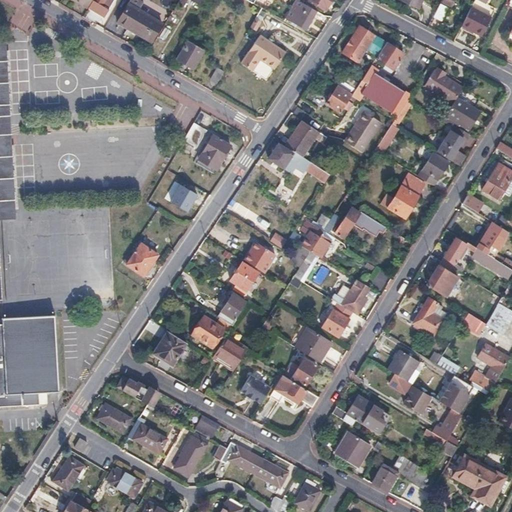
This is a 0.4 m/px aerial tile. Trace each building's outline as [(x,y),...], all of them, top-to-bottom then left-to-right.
[(72,0),(87,8),(91,0),(72,0)] [(92,0),(92,1),(91,0),(87,8),(103,18),(108,10),(104,8),(107,4),(104,3),(105,0),(92,0)] [(186,0),(185,0),(178,0),(172,10),(176,12),(179,8),(181,9),(186,0)] [(318,0),(314,5),(323,12),(331,0),(318,0)] [(420,0),(398,0),(416,9),(420,0)] [(495,0),(478,0),(476,5),(484,9),(486,4),(492,7),(495,0)] [(302,6),(294,1),(284,19),(304,31),(312,17),(306,13),(308,9),(302,6)] [(161,24),(128,5),(117,23),(150,42),(161,24)] [(490,16),(470,6),(461,24),(474,31),(473,32),(477,33),(480,35),(490,16)] [(261,23),(255,19),(250,28),(255,32),(261,23)] [(117,23),(115,25),(149,45),(150,42),(117,23)] [(461,24),(459,27),(475,36),(477,33),(473,32),(474,31),(461,24)] [(358,26),(341,52),(357,62),(366,49),(377,56),(385,43),(358,26)] [(284,53),(260,36),(242,63),(252,70),(260,59),(273,68),(284,53)] [(203,51),(187,42),(176,60),(192,69),(203,51)] [(402,54),(385,43),(377,56),(375,58),(392,70),(402,54)] [(5,44),(0,44),(0,300),(2,301),(0,270),(0,221),(15,220),(5,44)] [(435,71),(434,70),(425,85),(452,103),(461,89),(462,88),(443,75),(446,72),(438,67),(435,71)] [(223,73),(217,69),(210,81),(216,85),(223,73)] [(358,84),(355,89),(360,93),(360,94),(390,114),(404,93),(373,73),(366,84),(361,80),(358,84)] [(346,76),(343,82),(348,85),(346,88),(344,91),(351,96),(355,89),(358,84),(346,76)] [(339,79),(337,82),(346,88),(348,85),(343,82),(339,79)] [(337,82),(335,85),(337,86),(344,91),(346,88),(337,82)] [(344,91),(337,86),(325,104),(339,113),(342,108),(347,100),(351,96),(344,91)] [(360,93),(355,89),(351,96),(354,98),(356,99),(360,94),(360,93)] [(461,89),(452,103),(446,113),(469,127),(480,110),(473,106),(477,99),(461,89)] [(412,101),(407,99),(392,122),(391,124),(395,127),(412,101)] [(351,103),(347,100),(342,108),(346,111),(351,103)] [(380,124),(363,112),(343,141),(361,153),(380,124)] [(318,132),(301,121),(284,146),(301,157),(318,132)] [(208,132),(193,123),(183,140),(197,148),(208,132)] [(395,127),(391,124),(375,149),(380,152),(396,128),(395,127)] [(455,129),(456,129),(469,138),(471,135),(457,126),(455,129)] [(453,133),(449,131),(436,153),(458,166),(463,157),(455,151),(462,139),(466,142),(469,138),(456,129),(453,133)] [(211,136),(206,145),(201,153),(209,157),(206,161),(217,168),(229,146),(211,136)] [(495,149),(500,152),(511,159),(511,150),(499,142),(495,149)] [(301,160),(277,144),(267,159),(282,169),(287,160),(296,166),(297,165),(324,182),(329,175),(302,158),(301,160)] [(209,157),(201,153),(199,157),(206,161),(209,157)] [(448,163),(431,153),(421,170),(437,180),(448,163)] [(206,161),(205,164),(215,170),(217,168),(206,161)] [(511,175),(511,172),(498,163),(481,190),(497,200),(511,175)] [(411,176),(408,174),(400,186),(403,188),(411,176)] [(423,184),(411,176),(403,188),(416,196),(423,184)] [(180,185),(171,203),(188,212),(197,195),(180,185)] [(400,186),(393,198),(387,208),(404,219),(418,197),(416,196),(403,188),(400,186)] [(353,193),(349,190),(342,200),(346,203),(353,193)] [(393,198),(386,194),(380,203),(387,208),(393,198)] [(467,195),(461,204),(477,213),(482,205),(467,195)] [(346,203),(342,200),(333,214),(336,216),(337,217),(346,203)] [(386,228),(352,207),(339,227),(338,226),(333,233),(336,235),(337,234),(343,238),(352,224),(361,231),(362,229),(375,237),(379,231),(382,233),(386,228)] [(333,214),(329,220),(324,229),(322,231),(326,233),(335,219),(334,219),(336,216),(333,214)] [(329,220),(321,215),(315,223),(324,229),(329,220)] [(309,231),(300,245),(309,251),(320,258),(333,238),(326,233),(322,231),(324,229),(315,223),(313,221),(310,225),(306,222),(302,227),(309,231)] [(476,248),(486,254),(490,257),(494,259),(497,255),(506,240),(504,239),(508,233),(502,229),(492,222),(476,248)] [(271,239),(277,244),(282,238),(275,233),(271,239)] [(413,244),(400,236),(396,242),(409,250),(413,244)] [(476,248),(456,236),(440,262),(451,268),(464,246),(474,252),(476,248)] [(157,255),(141,244),(127,264),(143,275),(157,255)] [(275,255),(258,244),(247,261),(263,272),(275,255)] [(309,251),(300,245),(290,261),(299,267),(309,251)] [(476,248),(474,252),(471,257),(508,279),(511,271),(511,269),(502,264),(501,263),(494,259),(490,257),(486,254),(476,248)] [(497,255),(494,259),(501,263),(502,264),(504,259),(497,255)] [(511,262),(505,258),(504,259),(502,264),(511,269),(511,262)] [(451,268),(440,262),(438,266),(448,273),(451,268)] [(257,273),(241,263),(230,281),(235,285),(233,288),(243,295),(257,273)] [(448,273),(438,266),(426,285),(446,297),(457,278),(448,273)] [(303,269),(299,267),(293,276),(297,278),(303,269)] [(264,276),(260,273),(256,280),(260,283),(264,276)] [(260,283),(256,280),(245,297),(249,299),(260,283)] [(335,297),(331,294),(328,298),(340,306),(351,312),(356,316),(366,299),(363,297),(368,288),(356,280),(349,291),(342,286),(335,297)] [(244,302),(231,294),(216,317),(221,319),(231,326),(235,321),(232,320),(244,302)] [(500,299),(493,294),(488,302),(496,307),(497,305),(500,299)] [(427,299),(424,305),(412,323),(433,336),(442,321),(431,314),(437,305),(427,299)] [(442,309),(437,305),(431,314),(442,321),(446,315),(440,311),(442,309)] [(336,312),(332,310),(321,327),(337,337),(349,320),(347,319),(351,312),(340,306),(336,312)] [(485,324),(467,314),(461,325),(478,336),(485,324)] [(3,325),(0,325),(0,407),(23,406),(22,399),(24,399),(24,394),(58,392),(53,316),(2,319),(3,325)] [(217,325),(203,316),(191,335),(211,347),(223,329),(217,325)] [(273,322),(266,318),(261,327),(267,331),(273,322)] [(221,319),(217,325),(223,329),(228,332),(231,326),(221,319)] [(495,319),(491,325),(502,331),(506,325),(495,319)] [(307,327),(302,324),(288,344),(294,348),(307,327)] [(331,342),(307,327),(294,348),(318,363),(331,342)] [(159,341),(162,344),(154,355),(170,365),(185,342),(166,330),(159,341)] [(246,349),(225,336),(214,354),(226,362),(223,365),(232,371),(244,352),(246,349)] [(162,344),(159,341),(151,353),(154,355),(162,344)] [(474,370),(468,380),(472,382),(489,392),(495,382),(495,381),(509,358),(486,344),(477,358),(491,366),(485,376),(474,370)] [(418,363),(399,351),(387,370),(395,375),(406,382),(418,363)] [(214,354),(211,358),(223,365),(226,362),(214,354)] [(437,362),(452,371),(455,364),(441,356),(437,362)] [(295,360),(289,370),(295,373),(291,378),(304,386),(316,367),(303,359),(300,364),(295,360)] [(334,372),(321,364),(315,373),(328,381),(334,372)] [(270,388),(250,375),(240,390),(247,394),(246,396),(253,400),(253,399),(261,403),(270,388)] [(407,395),(412,386),(406,382),(395,375),(389,384),(407,395)] [(116,387),(116,388),(152,408),(152,407),(155,402),(153,400),(157,392),(149,387),(148,390),(144,388),(145,386),(138,382),(137,384),(123,376),(116,387)] [(269,397),(279,403),(283,396),(298,404),(300,401),(312,408),(318,398),(283,376),(269,397)] [(466,383),(454,376),(439,402),(450,409),(451,410),(458,414),(473,388),(469,385),(466,383)] [(489,392),(472,382),(469,385),(473,388),(474,389),(481,393),(487,396),(489,392)] [(407,395),(409,397),(405,404),(419,413),(430,396),(412,386),(407,395)] [(373,406),(358,396),(347,413),(336,406),(332,414),(351,426),(355,419),(364,425),(370,415),(368,414),(373,406)] [(511,396),(499,421),(511,428),(511,396)] [(108,405),(106,404),(96,419),(99,421),(100,420),(120,431),(119,432),(123,434),(131,419),(129,417),(128,418),(107,406),(108,405)] [(382,411),(373,406),(368,414),(370,415),(364,425),(377,434),(384,423),(378,419),(382,411)] [(440,428),(437,425),(432,432),(446,441),(460,416),(458,414),(451,410),(440,428)] [(217,426),(201,416),(195,427),(211,437),(217,426)] [(135,441),(136,440),(156,452),(156,453),(159,455),(168,439),(165,437),(164,438),(144,426),(144,425),(142,424),(137,421),(128,436),(133,439),(133,440),(135,441)] [(418,424),(415,429),(443,446),(446,441),(432,432),(418,424)] [(370,445),(349,432),(335,454),(356,467),(370,445)] [(191,438),(191,439),(176,466),(175,465),(174,469),(190,477),(191,475),(190,475),(206,446),(206,447),(208,444),(192,436),(191,438)] [(88,444),(81,439),(75,448),(83,452),(88,444)] [(220,463),(224,457),(230,460),(229,461),(231,462),(232,461),(254,473),(277,486),(280,488),(288,473),(285,471),(262,459),(237,445),(230,441),(226,449),(225,450),(220,448),(214,460),(220,463)] [(446,441),(443,446),(441,449),(452,456),(457,448),(446,441)] [(67,459),(68,460),(54,480),(53,480),(52,482),(67,492),(68,490),(68,488),(81,469),(82,469),(84,466),(69,456),(67,459)] [(503,477),(463,456),(453,475),(476,488),(471,496),(488,504),(503,477)] [(387,492),(398,473),(405,477),(405,478),(419,486),(427,472),(424,470),(406,459),(403,464),(397,461),(392,469),(383,464),(371,484),(387,492)] [(119,470),(116,468),(108,483),(110,485),(111,484),(131,496),(131,497),(134,499),(143,483),(140,482),(139,482),(119,471),(119,470)] [(304,486),(304,487),(296,502),(295,502),(294,504),(308,511),(309,511),(310,511),(309,510),(318,494),(319,495),(320,492),(305,483),(304,486)] [(91,501),(77,494),(73,501),(86,509),(91,501)] [(282,500),(277,498),(272,507),(280,511),(286,511),(290,505),(282,500)] [(220,511),(239,511),(240,511),(241,511),(242,509),(227,500),(225,502),(226,503),(220,511)] [(73,501),(71,501),(64,511),(91,511),(86,509),(73,501)] [(164,511),(152,505),(152,504),(149,502),(143,511),(164,511)]
